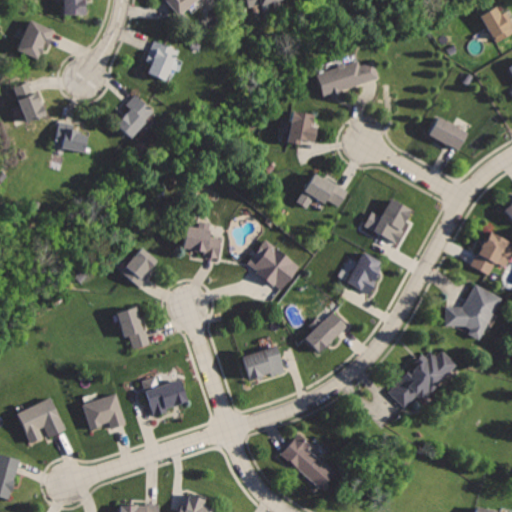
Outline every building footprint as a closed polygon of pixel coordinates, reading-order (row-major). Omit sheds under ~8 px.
[(63,0),(63,15),(85,14),(85,0),(63,0)] [(167,0),(178,14),(195,0),(167,0)] [(245,0),(249,10),(280,0),(245,0)] [(479,14),(495,41),(511,31),(511,10),(511,9),(505,13),(499,2),(479,14)] [(30,17),(15,50),(34,59),(42,41),(49,46),(57,29),(30,17)] [(154,36),(144,59),(151,61),(146,72),(166,80),(180,47),(154,36)] [(315,72),(324,100),(384,81),(377,59),(360,65),(358,58),(315,72)] [(14,87),(28,125),(47,115),(33,76),(14,87)] [(137,90),(123,105),(128,108),(113,125),(130,141),(159,110),(137,90)] [(292,107),(286,145),(297,147),(297,141),(316,144),(319,125),(315,124),(317,112),(292,107)] [(440,115),(429,136),(459,152),(470,131),(440,115)] [(59,118),(53,149),(85,155),(89,136),(74,130),(75,121),(59,118)] [(317,172),(305,193),(326,205),(329,199),(342,207),(351,190),(317,172)] [(392,197),(373,230),(399,244),(406,231),(401,228),(412,208),(392,197)] [(511,200),(502,208),(511,220),(511,200)] [(189,225),(185,248),(203,251),(202,258),(221,261),(226,231),(189,225)] [(491,230),(471,265),(489,275),(509,240),(491,230)] [(299,266),(265,239),(246,263),(280,290),(299,266)] [(142,246),(119,274),(138,289),(161,261),(142,246)] [(364,252),(348,281),(371,293),(379,279),(374,276),(382,262),(364,252)] [(475,283),(463,306),(445,306),(445,326),(454,324),(480,337),(501,296),(475,283)] [(116,311),(126,338),(130,336),(134,347),(152,341),(139,303),(116,311)] [(334,309),(304,338),(319,354),(349,325),(334,309)] [(244,356),(252,381),(285,370),(277,345),(244,356)] [(428,347),(386,392),(403,407),(413,396),(421,403),(458,364),(442,349),(436,355),(428,347)] [(144,389),(153,415),(190,401),(181,376),(144,389)] [(82,400),(91,427),(111,421),(113,428),(129,423),(118,389),(82,400)] [(18,413),(31,439),(47,432),(49,437),(68,428),(52,396),(18,413)] [(299,434),(282,452),(324,489),(335,473),(307,449),(311,445),(299,434)] [(0,453),(0,496),(10,499),(20,459),(0,453)] [(187,492),(181,511),(212,511),(213,510),(204,507),(207,498),(187,492)] [(121,500),(120,511),(161,511),(162,502),(121,500)] [(508,511),(477,503),(474,511),(508,511)]
